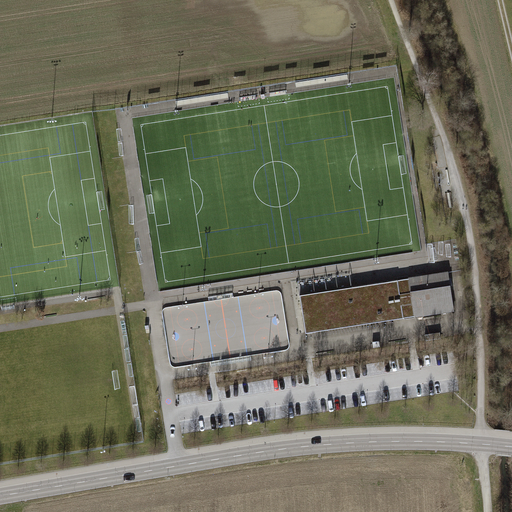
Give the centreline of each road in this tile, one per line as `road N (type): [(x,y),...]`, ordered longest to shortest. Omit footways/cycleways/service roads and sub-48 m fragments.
road 1 (secondary): [(511,446),(327,444),(0,496)]
road 2 (track): [(481,414),(476,279),(462,194),(391,0)]
